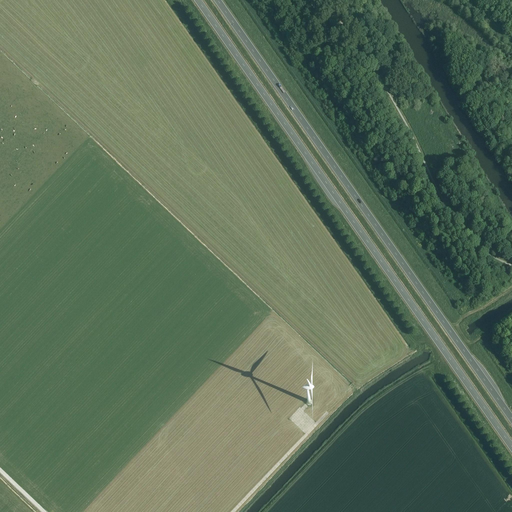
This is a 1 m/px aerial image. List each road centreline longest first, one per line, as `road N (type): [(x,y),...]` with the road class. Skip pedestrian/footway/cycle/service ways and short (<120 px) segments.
road 1 (trunk): [(197,0),(511,447)]
road 2 (trunk): [(511,419),(217,0)]
